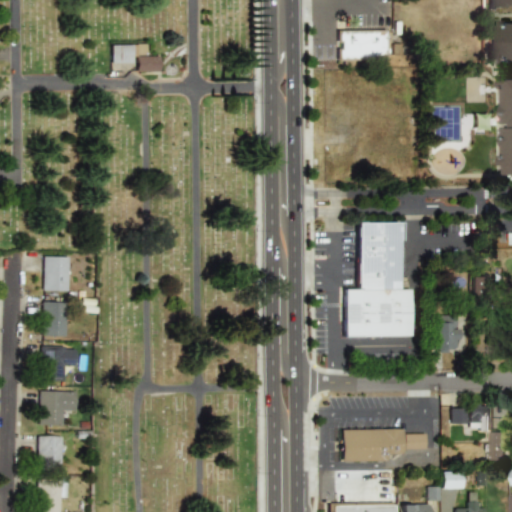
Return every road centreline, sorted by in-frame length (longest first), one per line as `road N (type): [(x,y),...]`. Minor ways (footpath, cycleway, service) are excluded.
road 1 (residential): [(0,480),(8,259)]
road 2 (residential): [(291,214),(511,200)]
road 3 (residential): [(293,384),(511,380)]
road 4 (secondary): [(291,214),(289,0)]
road 5 (secondary): [(269,0),(272,207)]
road 6 (secondary): [(294,394),(291,214)]
road 7 (secondary): [(272,207),(271,384)]
road 8 (secondary): [(272,253),(281,269),(282,363),(293,384)]
road 9 (secondary): [(291,214),(281,205),(280,116),(270,88)]
road 10 (secondary): [(271,384),(272,511)]
